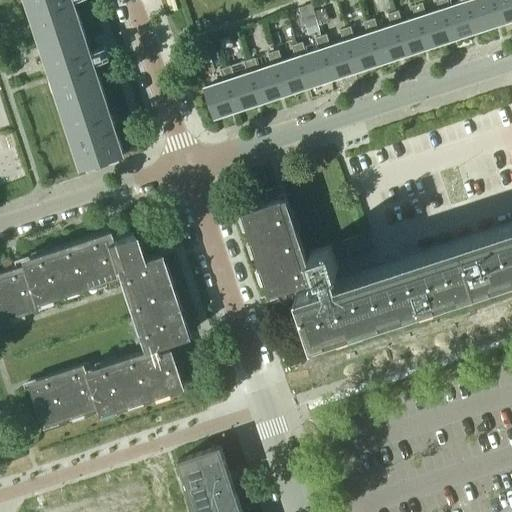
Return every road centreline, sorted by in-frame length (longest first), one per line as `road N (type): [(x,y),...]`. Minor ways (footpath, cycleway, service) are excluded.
road 1 (residential): [(188,162),(511,57)]
road 2 (residential): [(0,494),(266,407)]
road 3 (residential): [(266,407),(188,162)]
road 4 (residential): [(0,226),(188,162)]
road 5 (residential): [(188,162),(134,0)]
